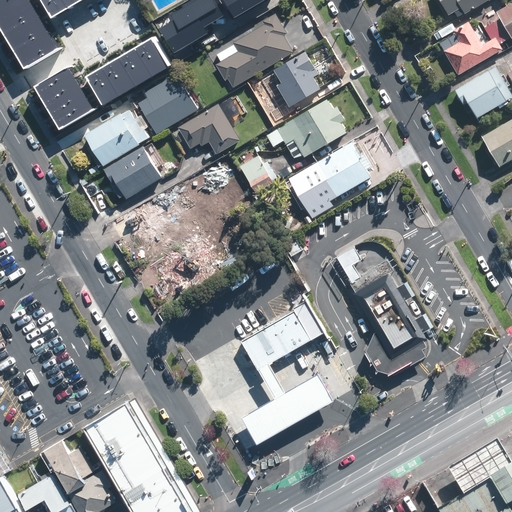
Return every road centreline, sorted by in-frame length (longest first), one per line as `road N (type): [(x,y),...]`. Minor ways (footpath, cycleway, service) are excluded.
road 1 (residential): [(237,511),(0,109)]
road 2 (residential): [(343,0),(511,287)]
road 3 (primary): [(310,500),(511,388)]
